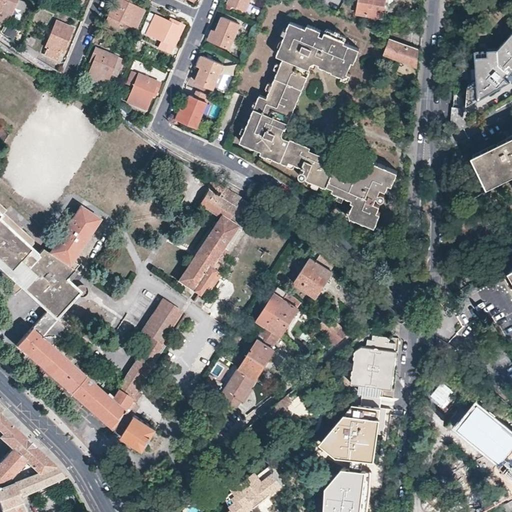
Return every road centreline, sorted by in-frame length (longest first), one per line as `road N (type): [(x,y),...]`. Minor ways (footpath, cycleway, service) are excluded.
road 1 (residential): [(201,19),(162,108),(162,128),(276,190),(417,301)]
road 2 (residential): [(430,0),(430,155),(417,301)]
road 3 (unknown): [(103,502),(173,435),(183,356),(198,321)]
road 4 (residential): [(417,301),(391,511)]
road 5 (tertiary): [(109,511),(68,448),(0,378)]
